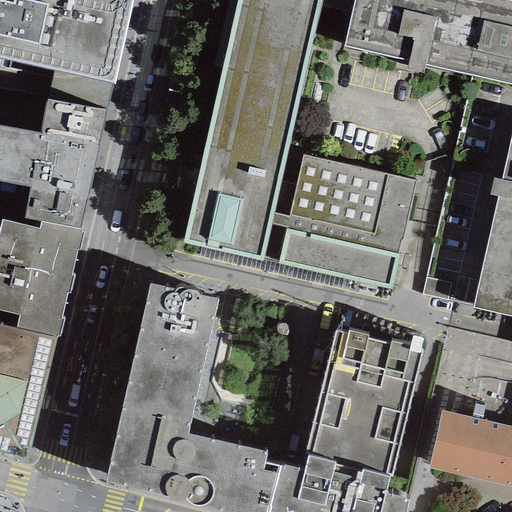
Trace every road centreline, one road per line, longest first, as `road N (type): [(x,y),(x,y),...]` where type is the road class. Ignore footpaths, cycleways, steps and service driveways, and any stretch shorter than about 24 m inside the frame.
road 1 (tertiary): [(165,0),(54,497)]
road 2 (unknown): [(511,110),(493,122),(459,284)]
